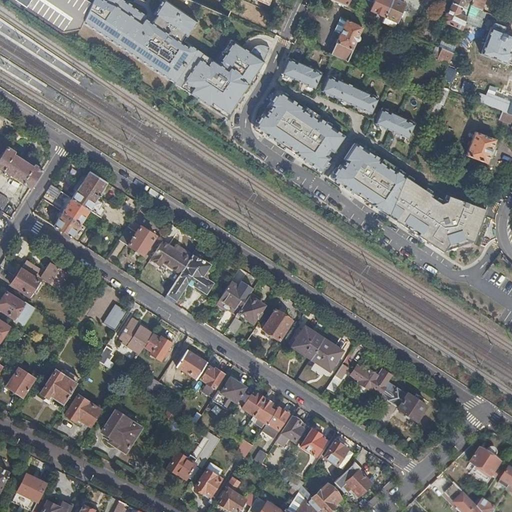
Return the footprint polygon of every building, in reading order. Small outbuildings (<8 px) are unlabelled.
[(13,0),(62,31),(80,29),(82,23),(92,0),(13,0)] [(120,0),(92,0),(82,23),(174,84),(177,78),(183,82),(180,87),(209,107),(211,104),(228,115),(264,62),(269,49),(264,47),(260,46),(257,47),(254,49),(251,53),(247,50),(233,42),(218,65),(215,63),(202,54),(199,59),(193,55),(196,50),(189,45),(187,48),(181,44),(181,41),(184,36),(187,37),(197,22),(164,0),(153,16),(156,17),(153,23),(149,23),(144,19),(146,17),(120,0)] [(384,18),(392,0),(376,0),(371,11),(384,18)] [(392,0),(384,18),(382,23),(394,29),(399,16),(404,5),(393,0),(392,0)] [(468,11),(472,0),(454,0),(452,4),(468,11)] [(472,0),(471,5),(470,6),(481,10),(484,0),(472,0)] [(468,11),(452,4),(448,14),(445,14),(441,22),(461,31),(468,11)] [(467,17),(465,21),(469,22),(473,11),(483,15),(484,11),(481,10),(470,6),(469,11),(467,17)] [(473,11),(469,22),(475,24),(480,22),(483,15),(473,11)] [(406,19),(399,16),(394,29),(401,32),(406,19)] [(340,35),(347,21),(341,19),(335,32),(340,35)] [(331,55),(347,62),(363,28),(347,21),(340,35),(336,44),(331,55)] [(481,54),(506,65),(507,63),(511,65),(511,54),(511,53),(510,52),(511,45),(511,36),(491,28),(481,54)] [(233,42),(230,40),(215,63),(218,65),(233,42)] [(453,56),(456,46),(442,40),(438,49),(453,56)] [(326,53),(331,55),(336,44),(331,42),(326,53)] [(438,49),(436,48),(433,57),(438,60),(437,61),(449,67),(453,56),(438,49)] [(202,54),(196,50),(193,55),(199,59),(202,54)] [(323,73),(289,58),(282,74),(316,89),(323,73)] [(380,99),(329,76),(322,92),(372,115),(380,99)] [(177,78),(174,84),(180,87),(183,82),(177,78)] [(448,90),(441,87),(435,103),(443,105),(448,90)] [(344,136),(277,91),(269,105),(272,107),(266,115),(263,113),(254,126),(320,171),(329,158),(326,156),(330,150),(333,152),(344,136)] [(511,102),(487,93),(483,103),(503,111),(511,114),(511,102)] [(211,104),(209,107),(226,118),(228,115),(211,104)] [(416,124),(383,109),(375,125),(409,140),(416,124)] [(511,126),(511,128),(511,114),(503,111),(500,119),(511,123),(511,126)] [(466,155),(486,164),(496,140),(475,132),(466,155)] [(389,214),(395,218),(394,220),(442,254),(448,245),(462,239),(472,242),(485,210),(448,196),(446,202),(440,204),(430,197),(431,195),(354,143),(343,159),(346,161),(343,167),(340,165),(331,178),(379,211),(381,209),(389,214)] [(15,153),(7,147),(0,157),(0,169),(5,173),(3,175),(9,179),(10,176),(31,189),(43,170),(34,165),(32,167),(14,155),(15,153)] [(90,172),(81,185),(99,196),(107,183),(90,172)] [(51,185),(46,193),(56,199),(61,191),(51,185)] [(81,185),(72,199),(90,210),(96,214),(103,203),(97,199),(99,197),(99,196),(81,185)] [(9,200),(0,194),(0,211),(1,212),(9,200)] [(72,199),(63,212),(81,224),(90,210),(72,199)] [(63,212),(54,227),(79,243),(88,228),(81,224),(63,212)] [(156,236),(131,221),(119,240),(143,256),(156,236)] [(173,248),(163,241),(150,260),(161,267),(163,264),(180,275),(192,256),(181,248),(178,251),(173,248)] [(195,255),(193,254),(192,256),(180,275),(165,298),(175,305),(188,285),(189,283),(195,286),(207,293),(213,284),(208,281),(208,280),(208,278),(207,277),(204,275),(207,269),(211,268),(209,262),(207,263),(200,259),(202,257),(196,253),(195,255)] [(26,261),(22,267),(37,277),(41,271),(26,261)] [(40,279),(58,290),(68,275),(50,263),(44,272),(40,279)] [(14,275),(16,277),(11,285),(29,296),(32,292),(36,294),(43,284),(21,269),(20,271),(18,270),(14,275)] [(251,293),(231,280),(220,299),(239,312),(251,293)] [(23,304),(6,293),(0,301),(0,309),(14,319),(23,304)] [(260,299),(251,293),(239,312),(240,312),(239,315),(244,318),(245,316),(246,316),(245,318),(253,324),(256,318),(258,319),(261,314),(260,313),(264,307),(258,303),(260,299)] [(105,318),(119,327),(127,313),(114,305),(105,318)] [(84,306),(83,307),(75,319),(80,322),(89,309),(84,306)] [(292,321),(275,310),(263,330),(279,340),(292,321)] [(102,324),(115,332),(119,327),(105,318),(102,324)] [(152,334),(152,333),(146,329),(147,328),(140,324),(140,325),(137,323),(138,322),(132,318),(120,337),(124,339),(122,341),(140,352),(143,347),(152,334)] [(234,334),(242,322),(235,318),(227,330),(234,334)] [(0,340),(8,328),(9,327),(0,321),(0,340)] [(26,340),(28,337),(10,325),(9,327),(8,328),(26,340)] [(310,359),(323,339),(305,327),(292,347),(310,359)] [(152,334),(143,347),(152,352),(151,354),(160,360),(171,344),(161,337),(160,339),(152,334)] [(342,351),(323,339),(310,359),(329,371),(342,351)] [(96,361),(103,366),(112,352),(105,347),(96,361)] [(200,355),(189,348),(187,351),(198,358),(200,355)] [(177,367),(196,380),(198,378),(206,365),(207,363),(198,358),(187,351),(177,367)] [(348,368),(342,364),(327,389),(335,394),(343,381),(341,379),(348,368)] [(206,365),(198,378),(201,379),(200,380),(207,385),(203,392),(210,396),(224,374),(215,369),(214,370),(206,365)] [(389,382),(392,377),(383,370),(378,377),(368,370),(366,372),(357,366),(350,376),(360,382),(359,384),(370,391),(371,390),(380,396),(381,393),(389,382)] [(33,379),(18,369),(7,387),(13,392),(14,394),(19,398),(21,397),(22,397),(33,379)] [(69,394),(73,397),(80,387),(75,384),(76,383),(79,378),(69,372),(66,377),(55,370),(39,393),(47,399),(49,395),(52,397),(63,404),(69,394)] [(123,378),(126,380),(132,384),(135,378),(127,373),(123,378)] [(150,395),(159,382),(152,378),(144,391),(150,395)] [(245,388),(230,378),(220,393),(235,403),(245,388)] [(150,395),(157,399),(165,386),(159,382),(150,395)] [(396,388),(389,382),(381,393),(389,398),(387,401),(398,408),(397,409),(416,422),(427,406),(408,394),(407,395),(396,387),(396,388)] [(253,416),(264,399),(257,395),(255,398),(251,396),(242,409),(253,416)] [(77,396),(64,415),(74,422),(76,419),(78,420),(89,427),(100,410),(77,396)] [(271,404),(264,399),(253,416),(264,423),(273,410),(269,407),(271,404)] [(279,408),(277,408),(261,431),(273,439),(288,415),(279,408)] [(107,422),(101,431),(111,438),(109,441),(125,452),(140,428),(115,412),(109,420),(107,422)] [(253,416),(250,421),(261,428),(264,423),(253,416)] [(301,423),(292,417),(276,442),(283,446),(288,438),(295,442),(305,427),(300,424),(301,423)] [(204,430),(201,435),(208,440),(196,459),(189,455),(187,459),(195,464),(201,468),(220,440),(216,437),(204,430)] [(321,436),(311,430),(301,446),(316,456),(325,442),(324,441),(319,438),(321,436)] [(235,444),(242,448),(246,442),(239,438),(235,444)] [(334,440),(332,439),(322,455),(324,456),(334,440)] [(334,440),(324,456),(323,457),(336,466),(340,461),(345,465),(353,453),(342,446),(334,440)] [(238,454),(244,458),(244,457),(252,446),(246,442),(242,448),(238,454)] [(497,477),(500,471),(496,468),(502,459),(496,454),(495,451),(492,449),(489,450),(482,446),(470,464),(480,471),(490,477),(490,476),(495,479),(497,477)] [(260,467),(262,464),(268,455),(261,451),(253,463),(260,467)] [(187,459),(177,453),(167,468),(175,474),(176,473),(185,479),(195,464),(187,459)] [(209,464),(206,469),(218,477),(221,471),(209,464)] [(318,473),(322,470),(316,464),(313,469),(318,473)] [(506,470),(503,467),(500,471),(497,477),(500,479),(497,484),(506,489),(508,486),(511,488),(511,471),(507,469),(506,470)] [(0,490),(9,472),(0,468),(0,490)] [(218,477),(206,469),(195,488),(204,494),(205,493),(209,497),(221,479),(218,477)] [(330,479),(336,473),(334,470),(328,476),(330,479)] [(345,483),(342,486),(347,491),(350,488),(358,496),(371,484),(358,470),(345,483)] [(480,471),(478,474),(487,481),(490,477),(480,471)] [(334,483),(340,477),(336,473),(330,479),(334,483)] [(37,502),(46,484),(38,480),(26,474),(17,492),(37,502)] [(257,498),(258,496),(250,490),(244,500),(234,493),(241,482),(232,476),(225,487),(227,489),(217,503),(227,509),(228,508),(233,511),(236,511),(243,502),(251,507),(257,498)] [(334,483),(338,487),(344,481),(340,477),(334,483)] [(302,487),(304,482),(299,479),(293,488),(298,492),(302,487)] [(479,511),(476,507),(454,484),(445,493),(458,507),(456,508),(459,511),(479,511)] [(312,498),(302,487),(298,492),(305,500),(316,511),(328,511),(335,506),(334,505),(341,499),(327,485),(320,491),(312,498)] [(298,492),(293,488),(291,488),(289,492),(295,496),(298,492)] [(32,511),(37,502),(17,492),(12,502),(32,511)] [(265,503),(257,498),(251,507),(247,511),(280,511),(281,511),(266,502),(265,503)] [(287,511),(286,511),(285,511),(316,511),(305,500),(297,511),(287,511)] [(479,511),(492,511),(494,509),(481,500),(476,507),(479,511)] [(45,506),(37,502),(32,511),(31,511),(68,511),(71,507),(61,502),(59,507),(47,501),(45,506)] [(122,511),(126,505),(120,502),(114,511),(122,511)]
